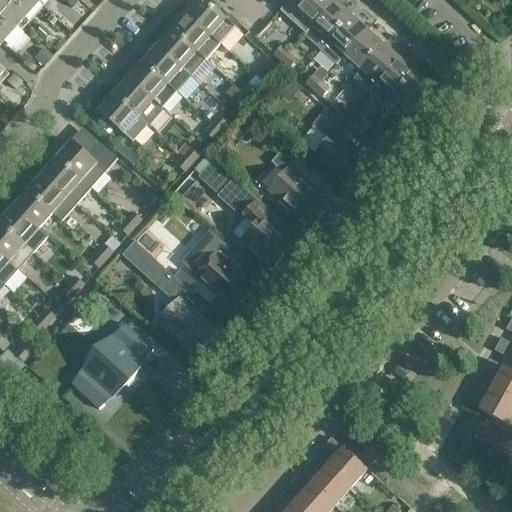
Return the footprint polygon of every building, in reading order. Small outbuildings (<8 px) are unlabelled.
[(0,0),(0,77),(3,73),(0,70),(0,46),(41,0),(0,0)] [(203,0),(201,0),(187,16),(221,46),(236,29),(235,28),(239,24),(231,16),(227,21),(203,0)] [(332,0),(309,0),(301,9),(292,0),(281,12),(306,35),(313,28),(314,29),(336,3),(332,0)] [(323,51),(352,18),(336,3),(314,29),(307,36),(323,51)] [(221,46),(187,16),(172,32),(206,62),(221,46)] [(369,32),(352,18),(323,51),(339,65),(346,57),(369,32)] [(206,62),(172,32),(158,48),(192,78),(206,62)] [(369,32),(346,57),(362,72),(385,47),(369,32)] [(371,95),(401,61),(385,47),(362,72),(355,80),(371,95)] [(192,78),(158,48),(143,65),(177,95),(192,78)] [(283,63),(290,55),(282,48),(275,55),(283,63)] [(283,63),(291,69),(297,62),(290,55),(283,63)] [(264,69),(272,76),(279,68),(272,61),(264,69)] [(394,101),(417,76),(401,61),(371,95),(387,109),(394,101)] [(177,95),(143,65),(129,81),(154,103),(155,103),(163,110),(177,95)] [(241,93),(251,102),(266,85),(256,76),(241,93)] [(290,104),(302,90),(286,76),(274,90),(290,104)] [(417,76),(394,101),(411,116),(434,91),(417,76)] [(315,92),(322,84),(314,77),(307,85),(315,92)] [(154,103),(129,81),(114,97),(140,120),(154,103)] [(315,92),(323,98),(329,91),(322,84),(315,92)] [(227,109),(236,117),(237,118),(251,102),(241,93),(227,109)] [(140,120),(114,97),(99,114),(124,137),(140,120)] [(346,106),(339,113),(348,121),(354,113),(346,106)] [(343,126),(327,111),(313,126),(314,127),(302,142),(317,156),(316,157),(349,186),(368,164),(336,135),(343,126)] [(354,113),(348,121),(355,127),(362,120),(354,113)] [(212,126),(221,135),(229,126),(220,117),(212,126)] [(205,133),(214,141),(215,142),(221,135),(212,126),(205,133)] [(380,150),(387,142),(379,135),(372,143),(380,150)] [(72,144),(57,161),(92,191),(118,162),(101,147),(89,160),(72,144)] [(311,228),(331,206),(308,185),(317,174),(287,147),(273,164),(286,175),(271,192),(311,228)] [(183,158),(193,167),(201,158),(191,149),(183,158)] [(176,165),(185,173),(186,174),(193,167),(183,158),(176,165)] [(92,191),(57,161),(43,177),(77,208),(92,191)] [(286,226),(259,202),(213,161),(198,178),(219,196),(218,198),(245,222),(248,218),(257,227),(243,242),(274,270),(293,248),(278,235),(286,226)] [(77,208),(43,177),(29,193),(54,216),(63,224),(77,208)] [(54,216),(29,193),(14,209),(40,232),(54,216)] [(40,232),(14,209),(0,225),(34,256),(49,240),(40,232)] [(135,230),(143,222),(134,213),(126,222),(135,230)] [(135,230),(126,222),(119,229),(129,238),(135,230)] [(34,256),(0,225),(0,254),(20,272),(34,256)] [(151,229),(141,240),(152,250),(162,239),(151,229)] [(239,255),(217,235),(212,231),(202,242),(217,255),(197,277),(236,312),(257,290),(229,265),(239,255)] [(114,254),(114,253),(121,245),(113,238),(106,246),(105,245),(97,254),(106,263),(114,254)] [(208,307),(170,274),(136,243),(124,255),(180,305),(161,326),(195,357),(217,332),(200,316),(208,307)] [(20,272),(0,254),(0,283),(5,288),(20,272)] [(106,263),(97,254),(90,261),(100,270),(106,263)] [(78,295),(86,286),(76,278),(68,286),(78,295)] [(78,295),(68,286),(62,294),(71,302),(78,295)] [(50,326),(57,318),(47,310),(40,318),(50,326)] [(50,326),(40,318),(33,326),(43,335),(50,326)] [(152,353),(154,351),(126,326),(120,331),(122,333),(113,343),(100,349),(98,348),(95,351),(92,355),(94,356),(89,370),(78,382),(76,380),(72,386),(99,411),(105,406),(103,405),(114,392),(126,386),(128,388),(132,385),(135,381),(133,379),(138,366),(151,352),(152,353)] [(502,339),(495,352),(504,356),(510,344),(502,339)] [(24,363),(24,362),(31,355),(23,348),(16,356),(24,363)] [(490,361),(484,373),(492,377),(499,365),(490,361)] [(511,373),(504,369),(492,390),(511,401),(511,373)] [(479,382),(472,394),(480,398),(487,386),(479,382)] [(511,421),(511,401),(492,390),(480,412),(508,428),(511,421)] [(339,446),(332,439),(323,450),(330,456),(339,446)] [(368,473),(344,451),(328,469),(352,491),(368,473)] [(316,457),(307,468),(313,474),(323,463),(316,457)] [(352,491),(328,469),(312,487),(336,509),(352,491)] [(307,481),(300,475),(291,485),(297,492),(307,481)] [(332,511),(336,509),(312,487),(296,505),(303,511),(332,511)] [(291,499),(284,493),(275,503),(282,509),(291,499)]
